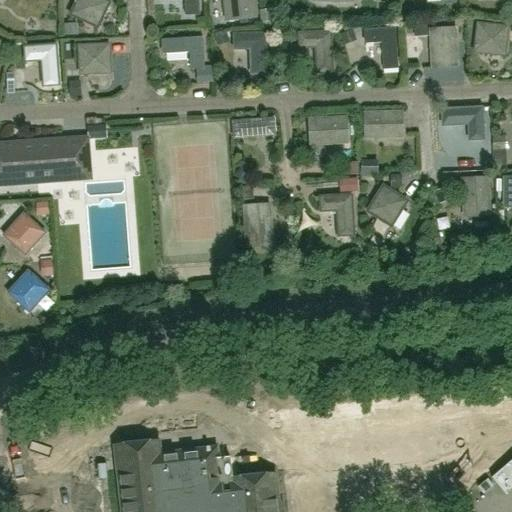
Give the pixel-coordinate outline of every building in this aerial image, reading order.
[(97,29),(109,3),(103,0),(77,0),(70,16),(97,29)] [(158,0),(159,0),(170,0),(184,0),(185,15),(199,15),(198,0),(158,0)] [(224,0),(226,20),(255,17),(253,0),(224,0)] [(474,53),(504,56),(507,28),(477,24),(474,53)] [(366,45),(381,44),(383,69),(399,68),(396,28),(365,30),(366,45)] [(455,29),(430,30),(431,52),(433,52),(434,66),(457,65),(455,29)] [(300,49),(315,48),(316,74),(332,73),(330,33),(299,34),(300,49)] [(234,50),(250,50),(251,75),(267,75),(265,35),(234,36),(234,50)] [(203,37),(162,39),(163,55),(189,53),(190,69),(205,68),(203,37)] [(0,63),(11,46),(0,38),(0,63)] [(80,75),(110,74),(109,45),(78,47),(80,75)] [(25,62),(41,61),(43,87),(59,86),(56,46),(24,48),(25,62)] [(482,109),(442,111),(442,126),(468,125),(469,141),(483,140),(482,109)] [(364,114),(365,139),(387,139),(386,137),(400,136),(400,113),(364,114)] [(275,117),(231,120),(232,137),(269,134),(269,136),(274,135),(275,134),(276,133),(275,117)] [(347,144),(346,119),(311,121),(312,143),(326,143),(326,145),(347,144)] [(89,139),(0,145),(0,186),(56,183),(91,181),(91,166),(89,139)] [(489,214),(487,179),(462,180),(463,202),(465,201),(466,215),(489,214)] [(367,212),(391,227),(407,202),(383,187),(367,212)] [(321,212),(336,211),(338,237),(354,236),(351,196),(320,198),(321,212)] [(244,207),(246,242),(269,241),(268,227),(270,227),(268,205),(244,207)] [(25,256),(46,234),(23,213),(2,237),(25,256)] [(27,270),(5,293),(28,314),(50,290),(27,270)] [(159,456),(158,443),(116,447),(122,511),(282,511),(282,503),(278,504),(275,475),(232,480),(230,458),(217,459),(216,450),(159,456)] [(511,461),(491,479),(505,495),(511,489),(511,461)]
